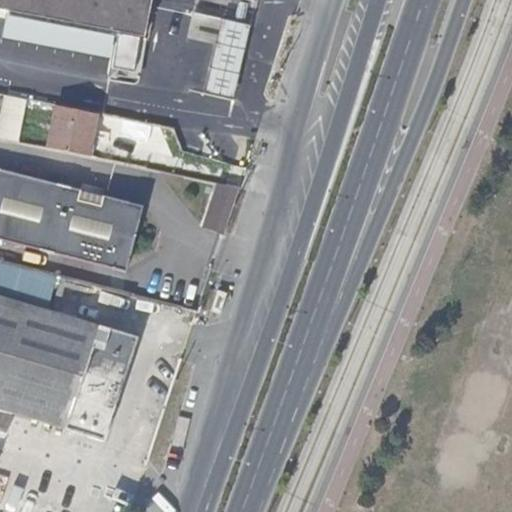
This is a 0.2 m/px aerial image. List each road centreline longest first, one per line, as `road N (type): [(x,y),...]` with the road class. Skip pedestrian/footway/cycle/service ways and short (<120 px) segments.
road 1 (primary): [(245,511),(404,161),(465,0)]
road 2 (primary): [(241,511),(423,0)]
road 3 (primary): [(377,0),(288,279),(200,511)]
road 4 (primary): [(331,0),(189,511)]
road 5 (unknown): [(0,416),(99,457),(119,456),(155,374)]
